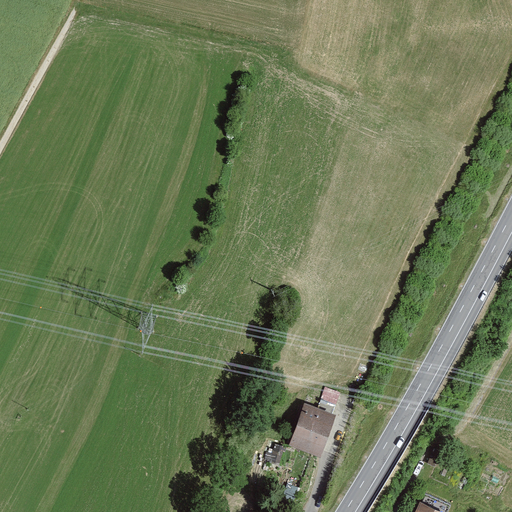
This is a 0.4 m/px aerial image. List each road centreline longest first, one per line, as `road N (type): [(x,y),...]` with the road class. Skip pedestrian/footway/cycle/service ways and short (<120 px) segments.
road 1 (primary): [(511,223),(350,511)]
road 2 (track): [(0,148),(75,11)]
